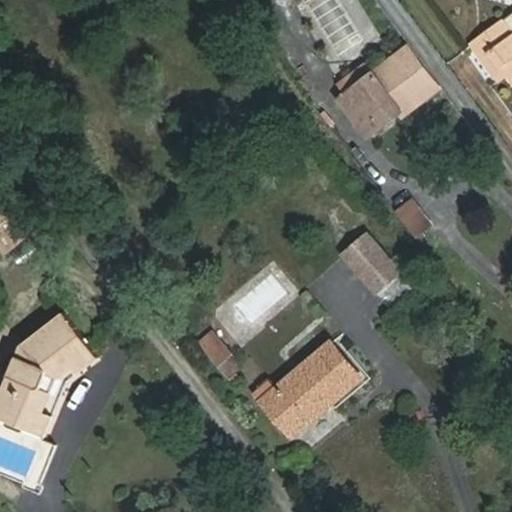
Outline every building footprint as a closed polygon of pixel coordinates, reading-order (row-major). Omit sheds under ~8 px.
[(288,0),(298,12),(313,0),(288,0)] [(511,36),(508,40),(499,28),(480,42),(511,85),(511,36)] [(406,128),(421,130),(439,117),(405,69),(348,111),(376,150),(406,128)] [(0,233),(9,245),(34,227),(18,206),(0,220),(0,233)] [(445,239),(427,216),(406,231),(423,255),(445,239)] [(384,293),(410,274),(379,234),(354,253),(384,293)] [(109,358),(81,316),(32,350),(3,413),(55,436),(63,417),(56,414),(75,372),(86,364),(90,371),(109,358)] [(245,362),(218,331),(204,342),(231,374),(245,362)] [(300,439),(317,425),(379,377),(344,333),(265,394),(300,439)] [(0,461),(27,473),(37,451),(0,433),(0,461)]
